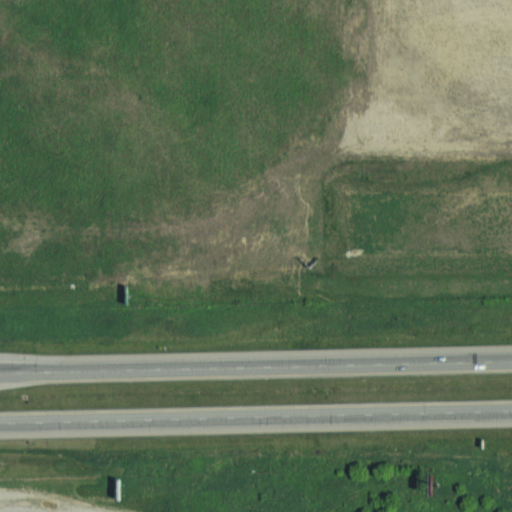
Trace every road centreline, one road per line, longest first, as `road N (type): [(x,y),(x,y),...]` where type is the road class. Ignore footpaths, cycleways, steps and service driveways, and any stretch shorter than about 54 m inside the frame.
road 1 (trunk): [(511,358),(0,370)]
road 2 (trunk): [(27,420),(511,408)]
